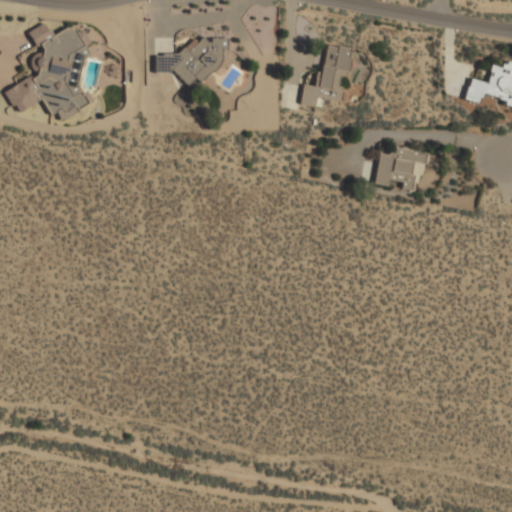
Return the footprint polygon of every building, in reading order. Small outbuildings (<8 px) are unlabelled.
[(3,90),(14,112),(17,111),(40,99),(48,114),(56,113),(60,119),(86,105),(85,101),(79,88),(77,61),(89,55),(81,40),(80,32),(75,35),(71,27),(64,28),(50,35),(44,23),(27,32),(35,48),(29,56),(30,64),(35,74),(33,74),(3,90)] [(154,77),(220,75),(220,51),(226,51),(226,38),(209,38),(209,47),(153,48),(154,77)] [(318,98),(339,101),(343,77),(346,77),(351,48),(323,43),(317,86),(302,84),(299,104),(317,107),(318,98)] [(480,104),(482,95),(511,103),(511,62),(503,61),(502,67),(491,64),(486,82),(469,78),(463,99),(480,104)] [(426,152),(390,145),(388,155),(378,153),(373,182),(398,186),(398,189),(409,191),(414,163),(423,165),(426,152)]
